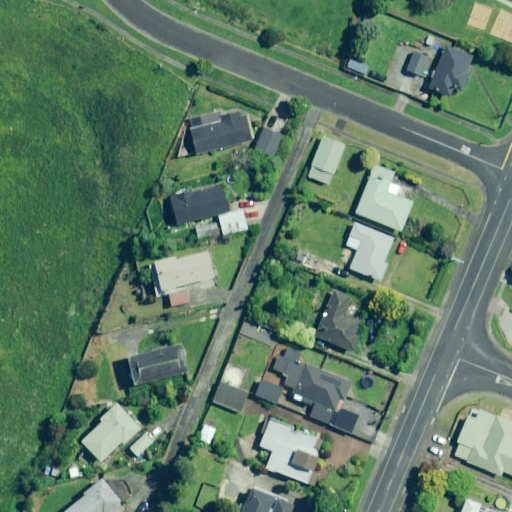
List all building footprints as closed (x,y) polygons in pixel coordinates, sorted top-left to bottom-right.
[(472,56),(446,46),(429,89),(448,96),(452,87),(461,91),(467,75),(465,74),(472,56)] [(427,58),(414,52),(406,69),(419,75),(427,58)] [(290,112),(271,105),(254,154),(273,161),(290,112)] [(250,141),(243,111),(220,117),(218,110),(187,118),(196,154),(250,141)] [(344,145),(323,136),(307,175),(329,184),(344,145)] [(394,172),(374,164),(355,213),(401,232),(413,202),(397,196),(400,187),(390,183),(394,172)] [(246,229),(241,209),(227,212),(221,185),(169,197),(176,224),(216,214),(221,235),(246,229)] [(393,239),(355,222),(349,235),(357,239),(353,248),(358,250),(350,268),(380,281),(387,264),(383,262),(393,239)] [(218,234),(215,223),(195,227),(198,238),(218,234)] [(148,262),(156,296),(178,291),(177,286),(212,277),(205,248),(148,262)] [(323,256),(309,251),(303,264),(317,270),(323,256)] [(346,267),(334,268),(334,278),(346,278),(346,267)] [(185,290),(169,296),(172,306),(189,300),(185,290)] [(351,298),(333,291),(315,336),(350,350),(362,322),(344,314),(351,298)] [(185,372),(178,345),(127,358),(134,386),(185,372)] [(385,415),(345,399),(352,382),(298,360),(301,353),(287,348),(283,356),(279,355),(273,370),(288,376),(284,384),(295,389),(291,398),(313,406),(309,416),(346,431),(374,442),(385,415)] [(283,388),(261,379),(255,395),(276,404),(283,388)] [(247,393),(220,383),(213,402),(240,412),(247,393)] [(140,428),(116,404),(100,419),(102,422),(81,442),(100,462),(122,441),(124,444),(140,428)] [(456,435),(459,436),(457,442),(460,443),(455,456),(500,475),(502,471),(511,475),(511,423),(479,410),(471,407),(467,416),(464,415),(456,435)] [(317,437),(266,417),(259,432),(264,434),(259,446),(273,451),(266,468),(307,484),(320,452),(312,449),(317,437)] [(215,429),(204,424),(198,439),(209,444),(215,429)] [(153,441),(145,433),(129,448),(137,457),(153,441)] [(129,495),(110,472),(82,494),(84,496),(63,511),(104,511),(106,511),(122,511),(125,510),(119,503),(129,495)] [(290,511),(294,502),(253,484),(240,511),(290,511)] [(498,511),(466,499),(461,511),(498,511)]
